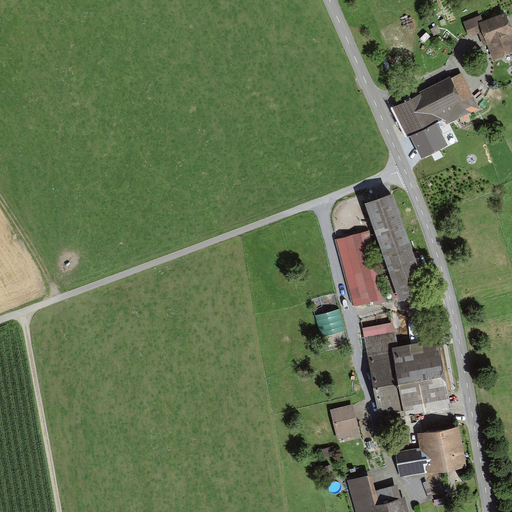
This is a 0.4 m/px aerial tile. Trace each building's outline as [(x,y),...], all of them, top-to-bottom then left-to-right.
[(511,40),(503,18),(478,27),(492,63),(511,54),(511,40)] [(460,75),(393,108),(418,158),(447,143),(440,128),(477,110),(460,75)] [(388,196),(363,205),(397,300),(423,290),(388,196)] [(366,229),(338,235),(354,304),(382,298),(366,229)] [(321,333),(346,328),(341,305),(316,311),(321,333)] [(395,330),(365,336),(380,414),(448,402),(437,342),(399,349),(395,330)] [(353,406),(332,412),(339,438),(360,432),(353,406)] [(423,448),(398,453),(401,471),(464,460),(458,427),(420,433),(423,448)] [(368,477),(345,484),(352,511),(401,511),(395,486),(372,493),(368,477)]
